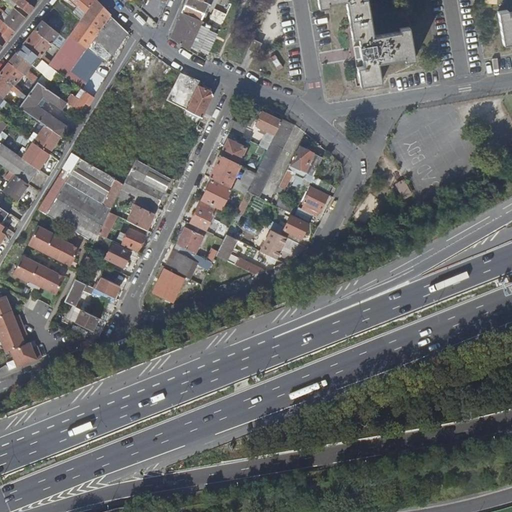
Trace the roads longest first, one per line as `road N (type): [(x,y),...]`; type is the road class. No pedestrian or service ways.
road 1 (motorway): [(0,506),(511,302)]
road 2 (motorway): [(44,511),(143,486),(511,419)]
road 3 (residential): [(309,116),(356,169),(315,258),(151,326),(124,320)]
road 4 (motorway): [(277,348),(0,456)]
road 5 (motorway): [(511,215),(417,270),(285,329),(277,348)]
road 6 (residential): [(124,320),(236,84)]
road 7 (motorway): [(511,257),(277,348)]
road 8 (residential): [(319,114),(511,81)]
road 9 (residential): [(124,320),(113,342),(0,386)]
